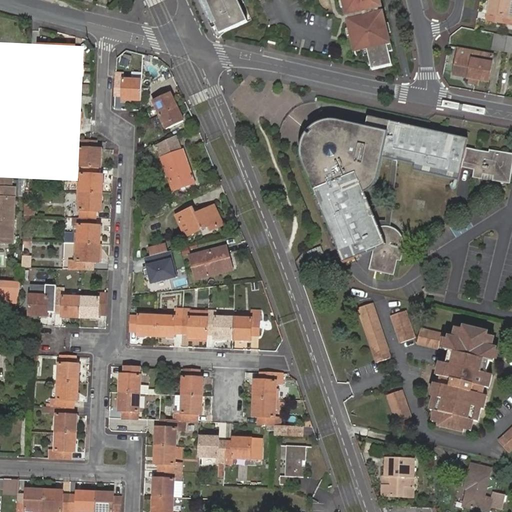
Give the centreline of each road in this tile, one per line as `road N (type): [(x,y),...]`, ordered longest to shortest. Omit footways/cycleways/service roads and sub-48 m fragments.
road 1 (residential): [(371,511),(200,48)]
road 2 (residential): [(101,354),(118,335),(128,137),(101,119),(107,27)]
road 3 (tertiary): [(424,96),(200,48)]
road 4 (residential): [(101,354),(278,363)]
